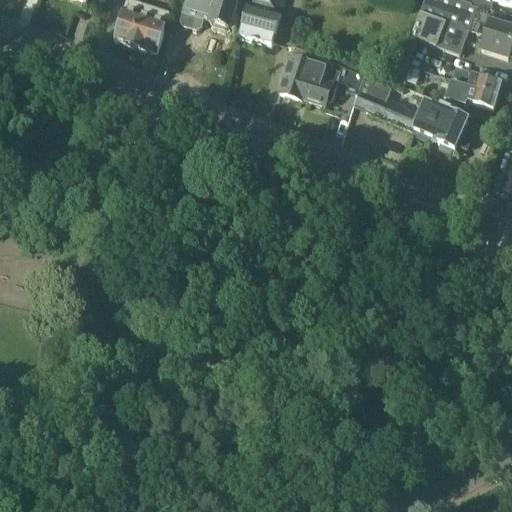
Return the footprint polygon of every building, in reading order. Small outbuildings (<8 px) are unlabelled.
[(229,34),(239,0),(187,0),(182,18),(180,26),(182,30),(195,34),(200,32),(202,24),(210,27),(212,33),(224,37),(229,34)] [(280,16),(284,0),(246,0),(244,8),(248,9),(239,41),(246,43),(246,44),(253,45),(271,50),(280,16)] [(484,40),(490,25),(493,17),(491,16),(472,9),(470,8),(471,6),(453,0),(425,0),(411,39),(459,59),(468,35),(484,40)] [(511,0),(473,0),(472,9),(491,16),(493,5),(511,9),(511,0)] [(156,58),(169,17),(127,4),(114,45),(156,58)] [(511,47),(511,31),(490,25),(484,40),(480,54),(507,63),(511,47)] [(302,105),(303,104),(315,68),(314,67),(317,58),(305,54),(302,64),(292,61),(280,98),(302,105)] [(333,73),(315,68),(303,104),(325,111),(326,106),(331,107),(340,79),(350,83),(346,96),(357,99),(364,81),(365,79),(335,68),(333,73)] [(401,70),(391,94),(403,99),(412,74),(401,70)] [(452,88),(498,100),(502,87),(499,86),(500,83),(489,80),(488,83),(469,78),(470,75),(457,71),(452,88)] [(392,92),(364,81),(357,99),(353,110),(388,124),(415,135),(414,136),(416,136),(414,139),(416,142),(425,146),(429,145),(430,142),(439,146),(438,148),(455,155),(457,151),(467,155),(476,135),(465,131),(467,127),(450,119),(451,116),(440,111),(439,115),(426,109),(421,121),(387,106),(391,94),(392,92)] [(498,100),(452,88),(447,104),(468,110),(469,106),(494,113),(498,100)]
